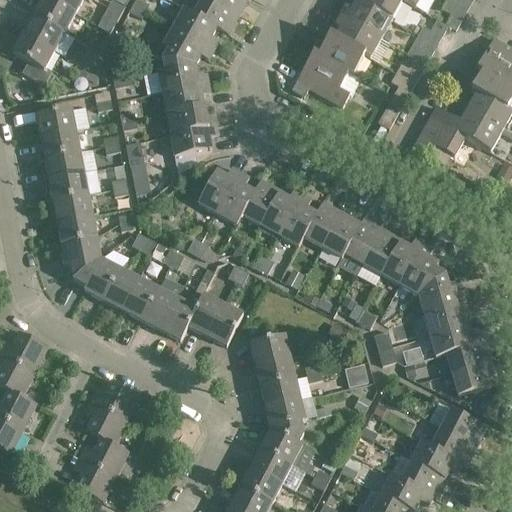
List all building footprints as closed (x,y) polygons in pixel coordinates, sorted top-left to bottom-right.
[(84,0),(45,0),(44,3),(74,19),(85,0),(84,0)] [(113,0),(112,3),(124,9),(128,0),(113,0)] [(204,0),(202,0),(192,19),(215,31),(228,38),(238,18),(204,0)] [(204,0),(238,18),(248,0),(204,0)] [(389,23),(401,2),(396,0),(356,0),(355,3),(389,23)] [(396,0),(401,2),(402,3),(415,11),(421,0),(396,0)] [(467,15),(475,0),(449,0),(448,4),(467,15)] [(136,2),(132,9),(145,16),(149,9),(136,2)] [(44,3),(33,22),(64,38),(74,19),(44,3)] [(379,41),(389,23),(355,3),(349,12),(344,9),(339,19),(379,41)] [(119,19),(124,11),(112,4),(107,12),(119,19)] [(456,34),(467,15),(448,4),(442,14),(450,18),(444,27),(456,34)] [(132,9),(129,15),(142,23),(145,16),(132,9)] [(107,12),(104,18),(116,25),(119,19),(107,12)] [(182,13),(171,32),(212,54),(217,45),(210,41),(215,31),(182,13)] [(333,41),(364,58),(368,60),(379,41),(339,19),(333,29),(339,32),(333,41)] [(33,22),(23,41),(53,58),(64,38),(33,22)] [(456,35),(456,34),(444,27),(436,23),(430,33),(423,29),(417,38),(437,49),(448,30),(456,35)] [(122,30),(118,39),(127,43),(131,34),(122,30)] [(171,32),(161,51),(168,55),(170,51),(197,64),(199,60),(207,64),(212,54),(171,32)] [(364,58),(333,41),(328,38),(316,59),(353,79),(364,58)] [(426,68),(437,49),(417,38),(412,48),(420,52),(418,54),(410,50),(406,57),(426,68)] [(23,41),(12,60),(43,77),(53,58),(23,41)] [(100,56),(104,49),(91,42),(87,49),(100,56)] [(511,52),(493,42),(476,71),(481,74),(511,92),(511,91),(511,52)] [(83,56),(76,68),(89,75),(98,80),(106,85),(105,74),(100,56),(87,49),(83,56)] [(196,74),(194,68),(197,64),(170,51),(168,55),(162,65),(164,75),(165,80),(196,74)] [(340,111),(347,98),(350,99),(359,83),(353,79),(316,59),(313,57),(296,87),(309,94),(340,111)] [(415,87),(426,68),(406,57),(405,57),(414,62),(408,72),(401,68),(396,76),(415,87)] [(75,70),(72,75),(85,82),(89,75),(76,68),(75,70)] [(127,82),(125,74),(111,76),(113,85),(127,82)] [(208,88),(206,78),(197,80),(196,74),(165,80),(164,75),(157,76),(162,98),(208,88)] [(506,114),(511,102),(511,91),(511,92),(481,74),(470,94),(476,97),(506,114)] [(404,107),(415,87),(396,76),(391,86),(398,90),(392,101),(404,107)] [(127,82),(113,85),(114,93),(129,90),(127,82)] [(296,87),(296,86),(290,96),(304,103),(309,94),(296,87)] [(162,98),(166,119),(204,111),(201,100),(210,99),(208,88),(162,98)] [(499,136),(510,116),(506,114),(476,97),(465,116),(499,136)] [(389,133),(404,107),(392,101),(378,127),(389,133)] [(96,108),(98,116),(112,113),(111,105),(96,108)] [(166,119),(170,140),(216,131),(214,121),(206,123),(204,111),(166,119)] [(489,155),(499,136),(465,116),(460,125),(434,111),(429,120),(464,140),(489,155)] [(40,144),(76,137),(71,116),(36,123),(40,144)] [(121,128),(136,125),(134,116),(119,119),(121,128)] [(464,140),(429,120),(411,150),(443,168),(448,158),(452,161),(464,140)] [(121,128),(123,135),(137,132),(136,125),(121,128)] [(170,140),(174,162),(211,154),(209,143),(218,142),(216,131),(170,140)] [(45,166),(80,159),(76,137),(40,144),(45,166)] [(104,154),(120,151),(118,140),(103,143),(104,154)] [(140,146),(126,149),(130,170),(144,168),(140,146)] [(104,154),(106,159),(121,156),(120,151),(104,154)] [(49,187),(84,180),(80,159),(45,166),(49,187)] [(238,177),(230,172),(226,180),(216,174),(197,208),(215,218),(238,177)] [(254,195),(243,189),(247,182),(238,177),(215,218),(235,229),(241,219),(254,195)] [(53,208),(88,201),(84,180),(49,187),(53,208)] [(147,182),(133,185),(136,199),(150,196),(147,182)] [(128,193),(126,183),(111,185),(113,196),(128,193)] [(254,195),(241,219),(260,230),(278,198),(280,195),(260,184),(254,195)] [(494,187),(489,195),(500,202),(505,194),(494,187)] [(113,196),(114,202),(129,199),(128,193),(113,196)] [(278,198),(260,230),(278,240),(300,200),(292,195),(287,203),(278,198)] [(278,240),(297,250),(302,241),(319,210),(300,200),(278,240)] [(57,229),(93,222),(88,201),(53,208),(57,229)] [(302,241),(321,251),(340,217),(321,207),(319,210),(302,241)] [(120,228),(134,225),(133,217),(118,220),(120,228)] [(321,251),(340,262),(342,258),(359,227),(340,217),(321,251)] [(93,222),(57,229),(61,250),(97,243),(93,222)] [(342,258),(361,268),(381,234),(362,223),(360,228),(359,227),(342,258)] [(136,233),(134,225),(120,228),(121,236),(136,233)] [(361,268),(380,279),(399,244),(381,234),(361,268)] [(138,237),(131,251),(141,256),(148,242),(138,237)] [(158,248),(148,242),(141,256),(151,261),(158,248)] [(200,246),(194,242),(186,255),(193,259),(200,246)] [(97,243),(61,250),(66,272),(71,271),(74,284),(87,291),(94,278),(90,272),(102,263),(101,263),(97,243)] [(380,279),(399,289),(422,249),(414,244),(409,252),(400,247),(401,245),(399,244),(380,279)] [(208,251),(200,246),(193,259),(201,263),(204,264),(210,265),(217,263),(220,257),(208,251)] [(399,289),(412,297),(434,274),(437,268),(426,262),(430,254),(422,249),(399,289)] [(234,261),(241,265),(246,256),(239,252),(234,261)] [(178,258),(169,253),(162,267),(171,272),(178,258)] [(178,258),(171,272),(177,275),(184,261),(178,258)] [(266,262),(259,258),(252,272),(259,275),(266,262)] [(259,275),(267,279),(274,267),(266,262),(259,275)] [(94,278),(87,291),(85,296),(104,306),(121,273),(102,263),(90,272),(94,278)] [(243,274),(234,270),(227,283),(236,287),(243,274)] [(123,316),(140,283),(121,273),(104,306),(123,316)] [(194,295),(203,299),(214,277),(206,273),(194,295)] [(243,274),(236,287),(242,290),(249,277),(243,274)] [(292,274),(285,287),(295,293),(303,279),(292,274)] [(434,274),(412,297),(416,299),(419,307),(450,288),(446,289),(443,278),(434,274)] [(143,326),(160,293),(140,283),(123,316),(143,326)] [(450,288),(419,307),(422,319),(466,307),(463,296),(455,298),(452,288),(450,288)] [(162,336),(179,303),(160,293),(143,326),(162,336)] [(305,296),(302,304),(315,310),(319,303),(305,296)] [(188,333),(207,343),(224,311),(205,301),(198,314),(188,333)] [(320,302),(316,310),(329,317),(333,309),(320,302)] [(346,302),(342,308),(352,314),(356,308),(346,302)] [(179,303),(162,336),(181,346),(188,333),(198,314),(196,312),(186,307),(179,303)] [(466,307),(422,319),(428,339),(464,330),(461,319),(469,317),(466,307)] [(207,343),(227,353),(244,321),(224,311),(207,343)] [(362,312),(355,326),(369,334),(377,321),(362,312)] [(348,333),(334,326),(327,340),(341,348),(348,333)] [(464,330),(428,339),(433,360),(477,348),(475,339),(467,341),(464,330)] [(392,349),(388,335),(373,339),(377,353),(392,349)] [(0,361),(33,378),(47,353),(18,337),(11,351),(4,347),(0,354),(0,361)] [(289,361),(284,341),(249,350),(254,370),(289,361)] [(477,348),(444,357),(445,359),(450,378),(489,367),(483,348),(478,349),(477,348)] [(392,349),(377,353),(382,370),(396,366),(392,349)] [(419,352),(403,356),(407,368),(423,364),(419,352)] [(0,361),(0,393),(7,397),(20,404),(33,378),(0,361)] [(254,370),(259,391),(294,382),(289,361),(254,370)] [(414,367),(404,370),(407,382),(417,379),(414,367)] [(489,367),(450,378),(456,400),(495,389),(489,367)] [(319,368),(304,372),(306,381),(321,378),(319,368)] [(348,392),(356,390),(367,387),(363,369),(351,372),(344,374),(348,392)] [(321,378),(306,381),(308,388),(323,384),(321,378)] [(259,391),(264,411),(299,403),(294,382),(259,391)] [(126,425),(139,400),(111,385),(104,399),(96,395),(90,406),(126,425)] [(389,396),(397,401),(403,391),(394,387),(389,396)] [(0,424),(22,436),(34,411),(20,404),(7,397),(0,410),(0,424)] [(498,406),(485,399),(475,418),(488,425),(498,406)] [(360,400),(353,412),(364,418),(371,406),(360,400)] [(264,414),(270,435),(286,437),(285,443),(299,450),(298,447),(302,439),(300,428),(305,427),(300,405),(264,414)] [(126,425),(90,406),(84,417),(93,421),(86,434),(100,442),(100,443),(114,450),(126,425)] [(386,413),(378,408),(373,417),(381,422),(386,413)] [(315,414),(317,422),(331,419),(329,411),(315,414)] [(450,413),(440,432),(475,450),(485,431),(450,413)] [(0,424),(0,455),(9,460),(22,436),(0,424)] [(372,446),(376,438),(364,432),(360,440),(361,440),(372,446)] [(440,432),(430,451),(430,452),(461,467),(465,469),(475,450),(440,432)] [(270,435),(260,453),(291,470),(300,454),(299,450),(285,443),(286,437),(270,435)] [(115,483),(129,457),(114,450),(100,443),(93,456),(85,452),(79,464),(115,483)] [(420,446),(410,465),(442,482),(447,472),(456,477),(461,467),(430,452),(430,451),(420,446)] [(260,453),(251,472),(282,488),(291,470),(260,453)] [(363,464),(350,458),(344,470),(357,477),(363,464)] [(74,462),(70,468),(75,470),(79,464),(74,462)] [(115,483),(79,464),(75,470),(72,476),(81,480),(74,494),(102,509),(115,483)] [(410,465),(400,485),(435,503),(445,484),(442,482),(410,465)] [(251,472),(240,491),(271,507),(282,488),(251,472)] [(318,473),(314,481),(328,488),(331,481),(318,473)] [(390,479),(380,498),(380,499),(405,511),(414,511),(417,506),(425,510),(429,501),(435,503),(400,485),(390,479)] [(328,488),(314,481),(310,488),(324,495),(328,488)] [(125,489),(120,499),(130,504),(135,494),(125,489)] [(240,491),(231,509),(235,511),(268,511),(271,507),(240,491)] [(405,511),(380,499),(372,511),(405,511)]
